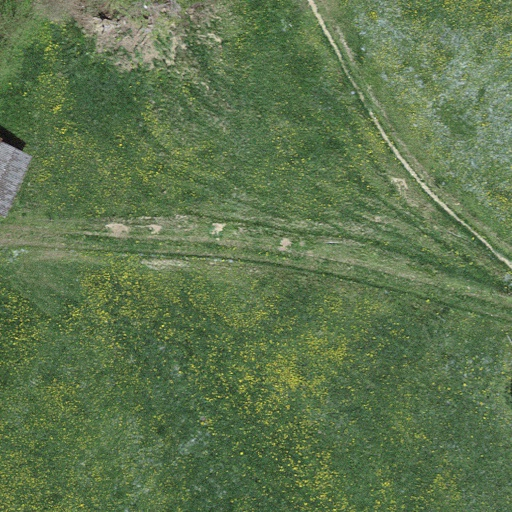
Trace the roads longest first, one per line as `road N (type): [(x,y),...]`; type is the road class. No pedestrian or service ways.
road 1 (track): [(214,257),(344,276),(511,315)]
road 2 (track): [(354,65),(395,144),(511,263)]
